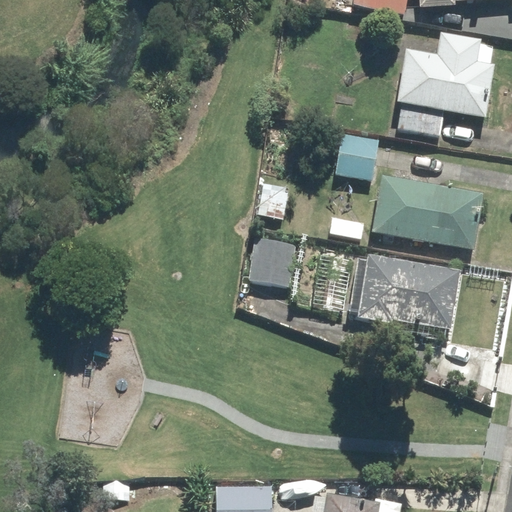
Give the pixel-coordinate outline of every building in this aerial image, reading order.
[(357,0),(356,8),(406,16),(408,0),(357,0)] [(421,0),(422,9),(457,7),(457,3),(502,0),(421,0)] [(409,53),(399,105),(403,106),(399,132),(440,139),(445,113),(487,120),(497,68),(491,67),(495,49),(482,47),(483,43),(443,36),(439,58),(409,53)] [(373,183),(379,143),(342,137),(336,177),(373,183)] [(384,180),(375,235),(475,253),(485,197),(384,180)] [(365,226),(333,221),(331,236),(363,241),(365,226)] [(257,241),(251,282),(289,288),(296,247),(257,241)] [(461,273),(370,259),(360,320),(393,326),(394,322),(452,331),(461,273)] [(217,511),(272,511),(272,490),(218,490),(217,511)] [(381,511),(382,505),(329,496),(326,511),(381,511)]
